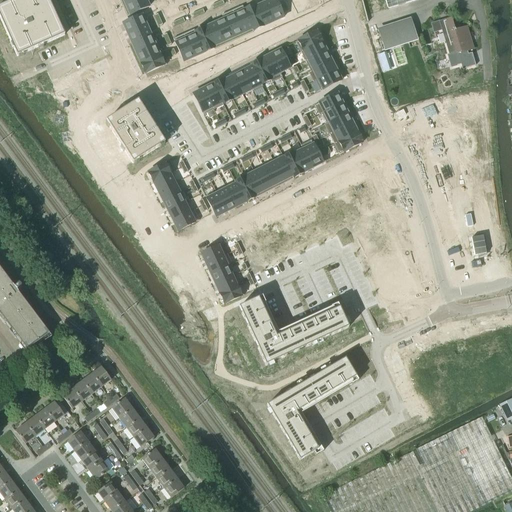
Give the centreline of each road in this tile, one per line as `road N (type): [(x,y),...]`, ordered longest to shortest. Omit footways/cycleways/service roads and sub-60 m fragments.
road 1 (residential): [(346,0),(380,115),(419,196),(451,312)]
road 2 (residential): [(97,511),(50,454),(25,472),(52,511)]
